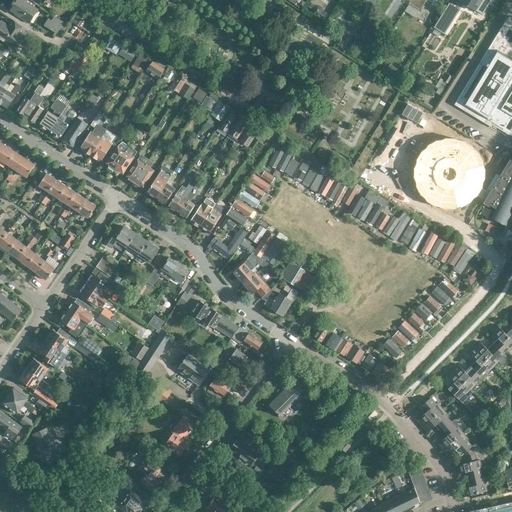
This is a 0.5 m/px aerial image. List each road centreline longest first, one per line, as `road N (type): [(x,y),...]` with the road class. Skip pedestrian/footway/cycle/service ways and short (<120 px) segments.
road 1 (residential): [(454,508),(436,461),(391,408),(287,339)]
road 2 (residential): [(287,339),(224,293),(186,244),(116,200)]
road 3 (unclassified): [(162,511),(287,339)]
road 4 (residential): [(116,200),(0,124)]
road 5 (residential): [(40,310),(116,200)]
